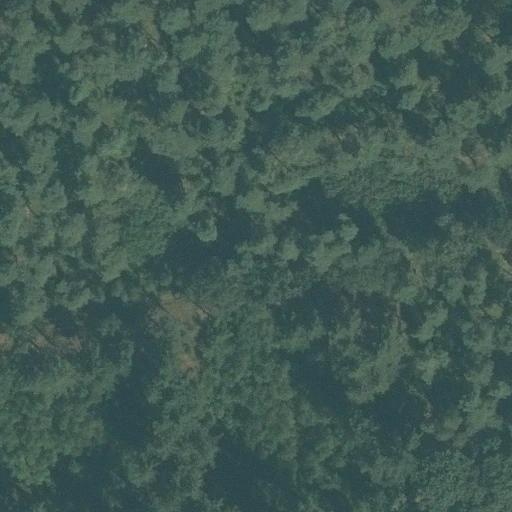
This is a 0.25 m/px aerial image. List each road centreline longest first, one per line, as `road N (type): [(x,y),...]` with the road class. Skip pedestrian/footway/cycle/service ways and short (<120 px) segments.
road 1 (track): [(0,314),(511,219)]
road 2 (track): [(420,511),(396,243)]
